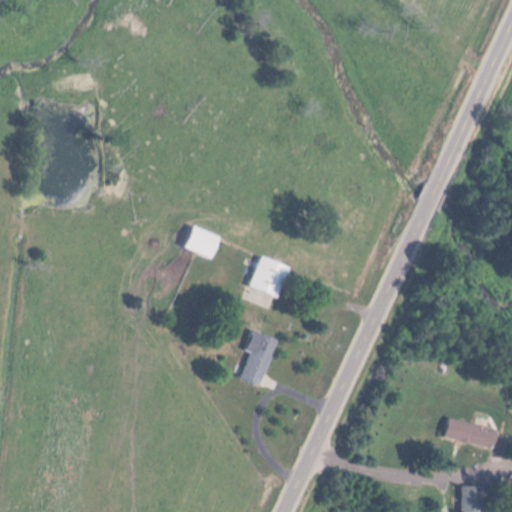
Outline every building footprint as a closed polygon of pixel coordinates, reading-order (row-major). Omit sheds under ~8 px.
[(182,249),(209,259),(216,237),(189,227),(182,249)] [(246,289),(275,299),(286,267),(257,257),(246,289)] [(259,387),(274,341),(255,335),(240,381),(259,387)] [(488,465),(499,466),(503,429),(493,428),(488,465)] [(480,511),(481,487),(459,487),(458,511),(480,511)]
